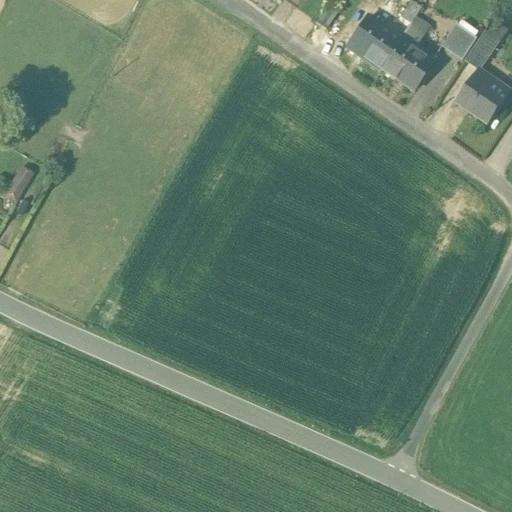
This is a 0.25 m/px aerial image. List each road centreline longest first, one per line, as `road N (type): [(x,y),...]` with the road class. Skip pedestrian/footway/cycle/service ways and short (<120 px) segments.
road 1 (tertiary): [(0,303),(395,479)]
road 2 (residential): [(511,205),(236,0)]
road 3 (residential): [(395,479),(511,254)]
